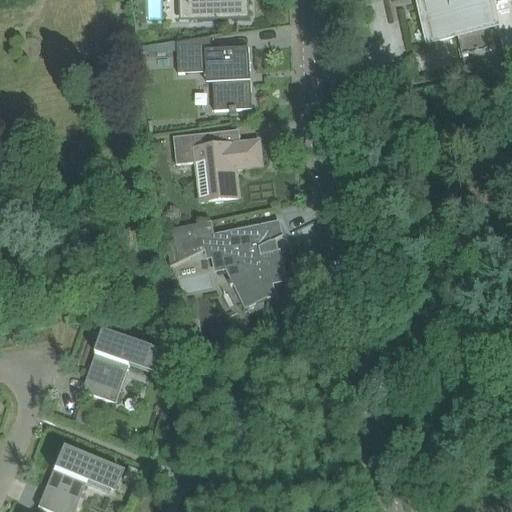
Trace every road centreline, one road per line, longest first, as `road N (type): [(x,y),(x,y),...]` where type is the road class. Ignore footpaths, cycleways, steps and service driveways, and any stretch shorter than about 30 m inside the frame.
road 1 (residential): [(309,0),(312,109),(386,511)]
road 2 (residential): [(0,490),(32,408),(23,377),(0,369)]
